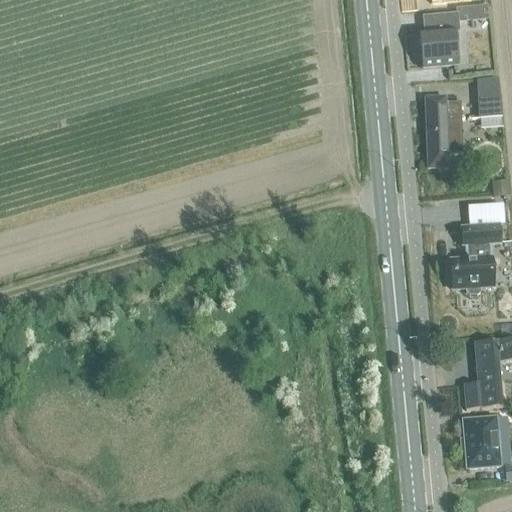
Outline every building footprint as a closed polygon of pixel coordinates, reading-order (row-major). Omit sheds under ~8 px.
[(458,34),(456,16),(422,19),(423,35),(418,35),(421,71),(457,67),(454,34),(458,34)] [(498,90),(476,90),(476,121),(479,121),(498,120),(501,120),(498,90)] [(446,105),(446,100),(424,100),(426,172),(448,171),(448,157),(461,156),(459,105),(446,105)] [(508,194),(507,183),(491,185),(493,196),(508,194)] [(465,291),(466,295),(469,298),(476,298),(479,295),(479,290),(493,289),(491,261),(490,261),(489,247),(500,246),(498,228),(461,231),(462,249),(465,248),(466,262),(450,263),(452,292),(465,291)] [(511,364),(511,342),(474,345),(477,386),(463,388),(465,413),(501,410),(498,365),(511,364)] [(462,424),(466,472),(499,469),(495,421),(462,424)]
